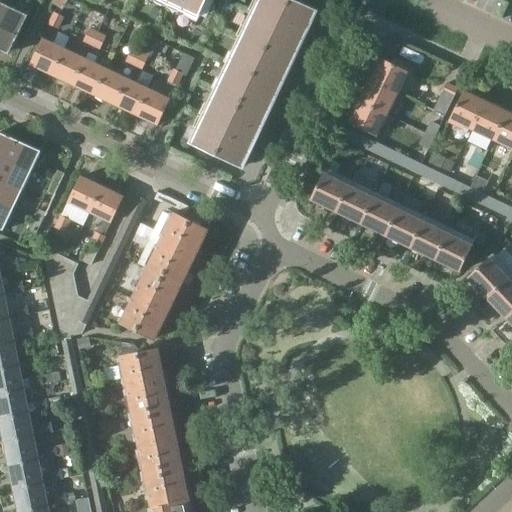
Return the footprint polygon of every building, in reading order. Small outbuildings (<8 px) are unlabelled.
[(107,0),(225,56),(231,59),(199,128),(191,143),(191,144),(242,168),(317,10),(296,0),(107,0)] [(8,6),(0,22),(0,49),(10,54),(28,16),(8,6)] [(55,13),(49,24),(61,30),(67,18),(62,16),(55,13)] [(88,29),(82,41),(90,45),(96,33),(88,29)] [(96,33),(90,45),(99,50),(105,37),(96,33)] [(43,39),(31,65),(51,74),(63,49),(50,43),(43,39)] [(63,49),(51,74),(72,84),(84,58),(76,54),(76,55),(63,49)] [(132,50),(127,61),(135,65),(140,54),(132,50)] [(140,54),(135,65),(139,67),(143,69),(148,58),(140,54)] [(84,58),(72,84),(83,90),(93,94),(105,68),(94,63),(84,58)] [(381,58),(372,78),(398,90),(410,66),(394,59),(392,63),(381,58)] [(105,68),(93,94),(115,104),(126,79),(116,74),(105,68)] [(172,68),(167,81),(176,86),(182,73),(172,68)] [(364,87),(358,100),(386,114),(398,90),(372,78),(367,89),(364,87)] [(126,79),(115,104),(136,114),(148,89),(126,79)] [(148,89),(136,114),(158,125),(174,89),(153,79),(148,89)] [(444,89),(434,110),(445,116),(447,113),(458,90),(457,90),(446,84),(444,89)] [(463,92),(450,121),(464,128),(464,127),(472,130),(485,103),(463,92)] [(353,116),(349,124),(375,136),(386,114),(358,100),(351,115),(353,116)] [(485,103),(472,130),(492,140),(493,140),(507,110),(493,104),(492,106),(490,105),(485,103)] [(511,112),(507,110),(493,140),(511,148),(511,112)] [(432,121),(426,134),(435,138),(441,126),(432,121)] [(343,137),(343,138),(356,144),(360,136),(346,129),(343,137)] [(0,156),(32,172),(41,151),(0,131),(0,156)] [(422,141),(420,145),(421,145),(429,150),(435,138),(426,134),(422,141)] [(360,136),(356,144),(370,151),(374,142),(360,136)] [(374,142),(370,151),(384,157),(388,149),(374,142)] [(388,149),(384,157),(397,164),(401,156),(388,149)] [(434,152),(429,163),(442,169),(447,159),(434,152)] [(0,180),(23,191),(32,172),(0,156),(0,180)] [(401,156),(397,164),(411,170),(415,162),(413,161),(411,160),(401,156)] [(415,162),(411,170),(425,177),(429,169),(427,168),(421,165),(415,162)] [(326,168),(311,198),(331,207),(336,210),(350,180),(326,168)] [(429,169),(425,177),(438,184),(442,175),(429,169)] [(58,171),(53,182),(60,185),(65,174),(58,171)] [(442,175),(438,184),(452,190),(456,182),(446,177),(442,175)] [(81,177),(68,202),(90,212),(102,187),(81,177)] [(477,177),(471,188),(482,194),(488,182),(477,177)] [(0,204),(13,211),(23,191),(0,180),(0,204)] [(350,180),(336,210),(337,210),(356,219),(361,222),(375,193),(350,180)] [(53,182),(48,192),(55,196),(60,185),(53,182)] [(456,182),(452,190),(466,197),(470,188),(458,182),(456,182)] [(102,187),(90,212),(100,217),(112,222),(124,197),(102,187)] [(470,188),(466,197),(479,203),(484,194),(482,194),(471,188),(470,188)] [(375,193),(361,222),(362,222),(381,231),(386,234),(400,205),(375,193)] [(484,194),(479,203),(493,210),(498,201),(492,198),(484,194)] [(138,197),(133,207),(141,211),(146,201),(138,197)] [(498,201),(493,210),(507,216),(511,207),(498,201)] [(0,229),(4,231),(13,211),(0,204),(0,229)] [(400,205),(386,234),(387,234),(405,243),(411,246),(425,217),(423,215),(400,205)] [(133,207),(128,218),(136,221),(141,211),(133,207)] [(39,210),(34,221),(41,224),(47,213),(39,210)] [(171,213),(145,267),(181,284),(192,261),(195,255),(207,230),(171,213)] [(62,216),(57,228),(65,232),(70,219),(62,216)] [(425,217),(411,246),(430,255),(435,258),(450,229),(425,217)] [(128,218),(123,228),(131,232),(136,221),(128,218)] [(34,221),(29,231),(36,235),(41,224),(34,221)] [(123,228),(118,238),(126,242),(131,232),(123,228)] [(95,232),(90,243),(100,247),(105,236),(106,234),(97,229),(95,232)] [(450,229),(435,258),(436,258),(460,270),(474,243),(475,241),(450,229)] [(57,237),(46,239),(48,254),(59,253),(57,237)] [(118,238),(113,248),(121,252),(126,242),(118,238)] [(88,242),(79,259),(91,265),(100,247),(90,243),(88,242)] [(113,248),(108,259),(116,262),(121,252),(113,248)] [(511,273),(493,253),(469,276),(482,291),(489,297),(511,275),(511,273)] [(54,255),(45,257),(50,280),(73,276),(78,264),(57,254),(54,255)] [(17,259),(6,261),(8,268),(8,271),(20,268),(18,259),(17,259)] [(108,259),(103,269),(112,273),(116,262),(108,259)] [(145,267),(118,321),(132,328),(154,339),(166,313),(170,307),(181,284),(145,267)] [(103,269),(98,279),(107,283),(112,273),(103,269)] [(511,275),(489,297),(502,312),(508,317),(511,313),(511,275)] [(73,276),(50,280),(52,291),(75,287),(73,276)] [(98,279),(93,289),(102,293),(107,283),(98,279)] [(22,282),(11,285),(12,291),(13,294),(25,292),(23,282),(22,282)] [(75,287),(52,291),(54,302),(77,297),(75,287)] [(93,289),(89,300),(97,304),(102,293),(93,289)] [(6,294),(0,295),(0,321),(11,319),(6,294)] [(77,297),(54,302),(57,317),(67,316),(77,321),(78,321),(84,310),(87,302),(77,297)] [(87,302),(84,310),(92,314),(97,304),(89,300),(87,302)] [(26,304),(15,306),(16,314),(17,316),(29,313),(27,304),(26,304)] [(84,310),(78,321),(86,325),(92,314),(84,310)] [(67,316),(57,317),(62,341),(71,339),(71,336),(82,334),(86,325),(78,321),(77,321),(67,316)] [(11,319),(0,321),(0,346),(16,343),(11,319)] [(32,329),(21,331),(22,338),(23,341),(35,339),(33,329),(32,329)] [(88,338),(77,340),(79,349),(80,349),(90,347),(88,338)] [(71,339),(62,341),(65,354),(74,352),(71,339)] [(16,343),(0,346),(0,370),(21,367),(16,343)] [(132,356),(118,358),(131,417),(169,409),(164,383),(163,377),(157,350),(132,356)] [(74,352),(65,354),(67,364),(76,362),(74,352)] [(37,353),(25,355),(27,362),(27,365),(39,362),(38,353),(37,353)] [(76,362),(67,364),(69,375),(78,373),(76,362)] [(21,367),(0,370),(0,395),(25,390),(21,367)] [(59,372),(30,378),(32,388),(45,386),(44,384),(61,381),(59,372)] [(78,373),(69,375),(71,385),(80,383),(78,373)] [(80,383),(71,385),(73,396),(83,394),(80,383)] [(25,390),(0,395),(0,415),(1,418),(30,412),(25,390)] [(83,394),(73,396),(75,406),(85,404),(83,394)] [(61,397),(48,399),(50,408),(63,405),(61,397)] [(46,399),(35,402),(37,409),(37,412),(49,409),(47,399),(46,399)] [(85,404),(75,406),(77,416),(87,414),(85,404)] [(169,409),(131,417),(143,475),(181,467),(176,441),(175,435),(169,409)] [(30,412),(1,418),(6,442),(35,436),(30,412)] [(87,414),(77,416),(79,427),(89,425),(87,414)] [(51,423),(40,426),(41,432),(42,435),(54,433),(52,423),(51,423)] [(89,425),(79,427),(82,437),(91,435),(89,425)] [(91,435),(82,437),(84,447),(93,445),(91,435)] [(35,436),(6,442),(11,466),(40,460),(35,436)] [(67,444),(45,449),(46,456),(47,458),(71,453),(69,444),(67,444)] [(93,445),(84,447),(86,458),(95,456),(93,445)] [(95,456),(86,458),(88,468),(98,466),(95,456)] [(40,460),(11,466),(16,489),(45,483),(40,460)] [(98,466),(88,468),(90,478),(100,476),(98,466)] [(181,467),(143,475),(150,511),(190,511),(188,498),(187,492),(181,467)] [(59,470),(49,472),(51,480),(52,482),(63,480),(61,470),(59,470)] [(100,476),(90,478),(92,489),(102,487),(100,476)] [(45,483),(16,489),(20,511),(25,511),(49,507),(45,483)] [(102,487),(92,489),(94,499),(104,497),(102,487)] [(65,493),(54,496),(56,504),(56,506),(68,503),(66,493),(65,493)] [(91,511),(88,496),(76,499),(78,511),(91,511)] [(104,497),(94,499),(96,510),(106,508),(104,497)]
